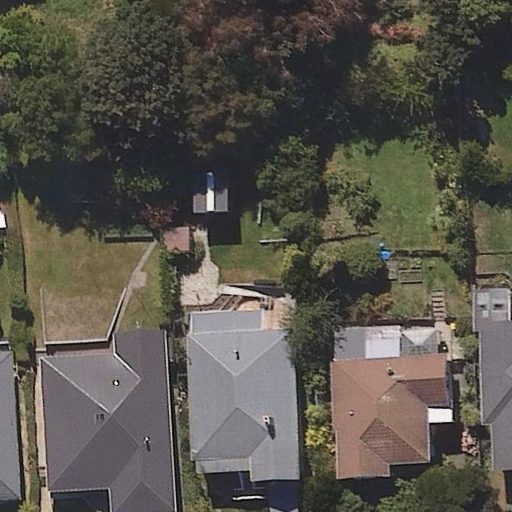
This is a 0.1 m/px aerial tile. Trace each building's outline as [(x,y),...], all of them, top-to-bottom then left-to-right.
[(0,234),(10,234),(8,203),(0,203),(0,234)] [(422,250),(377,254),(380,284),(425,281),(422,250)] [(511,290),(475,291),(479,427),(497,427),(498,475),(511,474),(511,290)] [(255,487),(272,486),(273,511),(300,511),(299,483),(306,482),(297,332),(266,334),(265,312),(191,316),(200,478),(254,474),(255,487)] [(402,328),(336,331),(344,484),(394,481),(394,469),(437,467),(434,426),(456,425),(453,358),(404,360),(402,328)] [(173,511),(166,339),(112,341),(113,348),(38,351),(45,505),(108,502),(108,511),(173,511)] [(13,353),(0,353),(0,510),(17,511),(13,353)]
